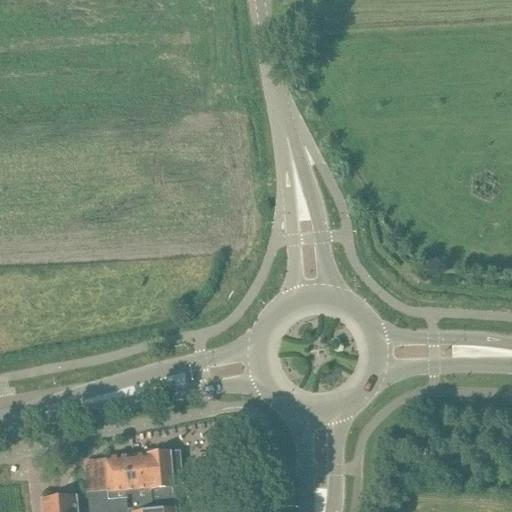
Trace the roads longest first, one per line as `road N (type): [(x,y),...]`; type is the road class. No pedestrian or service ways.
road 1 (tertiary): [(0,426),(268,385)]
road 2 (tertiary): [(258,346),(0,420)]
road 3 (unclassified): [(331,292),(284,126)]
road 4 (unclassified): [(284,126),(294,297)]
road 5 (tertiary): [(511,343),(376,332)]
road 6 (tertiary): [(376,372),(511,368)]
road 7 (unclassified): [(284,126),(263,0)]
